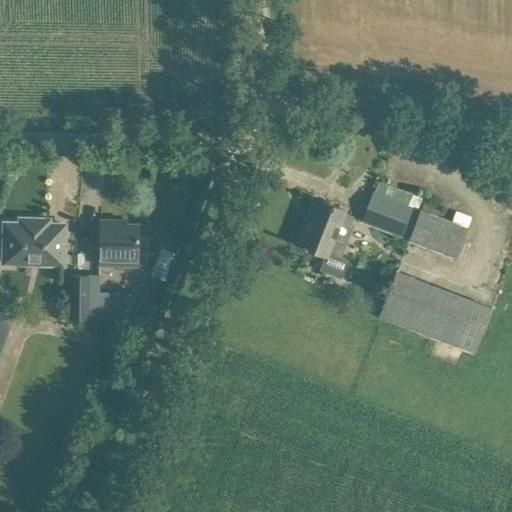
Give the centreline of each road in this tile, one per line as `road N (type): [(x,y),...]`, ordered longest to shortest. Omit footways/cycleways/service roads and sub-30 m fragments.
road 1 (track): [(108,511),(240,147)]
road 2 (track): [(240,147),(276,110),(324,104),(384,103),(511,137)]
road 3 (unclassified): [(0,141),(240,147)]
